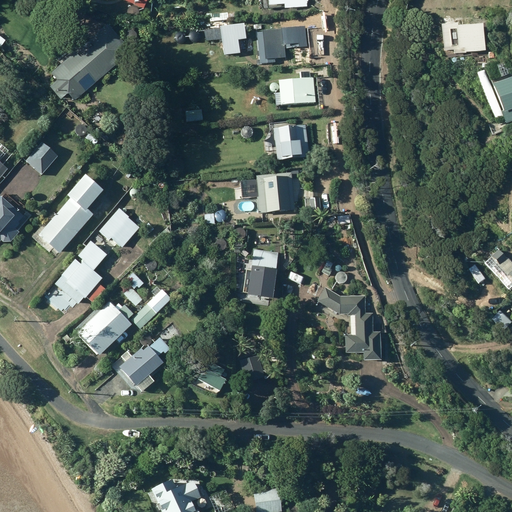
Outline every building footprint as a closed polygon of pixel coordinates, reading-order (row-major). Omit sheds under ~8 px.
[(244,22),(220,25),(220,26),(213,27),(213,28),(204,29),(206,40),(219,38),(219,40),(222,40),(224,52),(239,51),(238,38),(245,37),(244,22)] [(107,23),(51,72),(57,79),(49,86),(59,98),(68,91),(74,99),(130,51),(107,23)] [(456,23),(440,24),(442,50),(451,49),(452,52),(482,50),(480,24),(456,26),(456,23)] [(313,25),(280,26),(280,28),(262,29),(262,31),(258,31),(259,62),(274,61),(274,57),(285,57),(285,46),(314,45),(313,25)] [(511,80),(511,76),(490,85),(484,70),(476,73),(494,120),(502,117),(505,123),(511,119),(511,80)] [(300,77),(278,79),(279,92),(275,92),(276,104),(315,101),(313,77),(308,77),(307,73),(300,73),(300,77)] [(187,120),(203,119),(202,109),(186,110),(187,120)] [(274,127),(278,159),(309,155),(305,123),(274,127)] [(492,133),(499,130),(496,123),(489,126),(492,133)] [(41,173),(58,154),(42,141),(26,160),(41,173)] [(124,156),(129,151),(123,146),(118,151),(124,156)] [(257,193),(259,212),(295,208),(292,171),(256,175),(257,182),(254,182),(255,193),(257,193)] [(87,207),(103,188),(85,173),(67,193),(71,196),(39,234),(59,251),(93,213),(87,207)] [(0,239),(1,239),(3,241),(10,241),(18,231),(14,227),(19,222),(17,220),(23,215),(1,195),(0,196),(0,239)] [(118,208),(99,230),(109,239),(111,236),(122,246),(140,226),(118,208)] [(205,213),(205,224),(214,224),(214,213),(205,213)] [(155,228),(149,223),(137,236),(143,241),(155,228)] [(164,229),(149,243),(153,248),(168,233),(164,229)] [(93,269),(106,254),(90,240),(78,254),(84,259),(80,263),(75,258),(54,282),(78,303),(83,296),(85,297),(86,296),(93,302),(105,288),(98,282),(102,277),(93,269)] [(272,296),(278,252),(253,249),(248,293),(272,296)] [(511,264),(498,249),(481,265),(507,294),(511,289),(511,264)] [(474,264),(467,269),(477,284),(484,279),(474,264)] [(322,271),(329,275),(332,269),(325,265),(322,271)] [(143,282),(133,271),(125,279),(134,287),(137,284),(139,286),(143,282)] [(182,286),(176,291),(179,294),(185,290),(182,286)] [(364,296),(340,296),(325,287),(317,300),(339,314),(347,313),(347,315),(344,315),(345,352),(364,351),(364,358),(380,358),(380,331),(372,331),(372,313),(364,313),(364,296)] [(142,298),(132,288),(125,294),(136,305),(142,298)] [(140,328),(171,297),(162,288),(147,302),(148,303),(131,319),(140,328)] [(99,354),(132,323),(127,318),(133,313),(120,300),(114,305),(110,300),(100,309),(97,306),(74,328),(99,354)] [(511,321),(500,309),(492,318),(504,329),(511,321)] [(148,374),(163,362),(157,354),(167,347),(159,338),(149,346),(148,345),(143,350),(141,348),(132,356),(127,350),(121,355),(126,361),(120,366),(141,391),(154,380),(148,374)] [(257,354),(240,360),(247,382),(265,376),(257,354)] [(225,379),(220,376),(224,368),(208,360),(198,379),(219,390),(225,379)] [(163,478),(147,487),(154,499),(152,501),(158,511),(196,511),(195,509),(194,509),(188,500),(197,494),(190,482),(180,488),(178,483),(172,487),(167,478),(164,480),(163,478)] [(250,491),(253,511),(267,511),(281,510),(278,487),(250,491)] [(448,511),(453,504),(445,499),(437,511),(448,511)]
